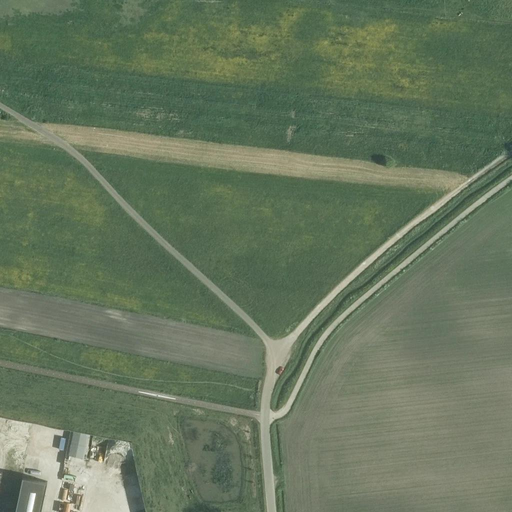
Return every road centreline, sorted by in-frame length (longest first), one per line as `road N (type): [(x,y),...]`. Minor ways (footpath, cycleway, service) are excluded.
road 1 (unclassified): [(0,107),(76,156),(278,355)]
road 2 (track): [(290,339),(393,239),(511,152)]
road 3 (unclassified): [(272,511),(264,416),(278,355)]
